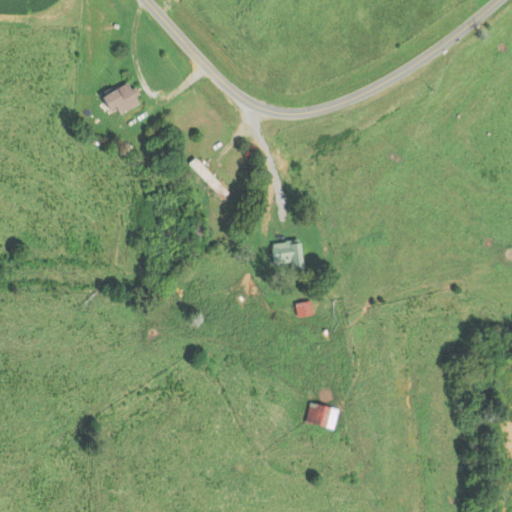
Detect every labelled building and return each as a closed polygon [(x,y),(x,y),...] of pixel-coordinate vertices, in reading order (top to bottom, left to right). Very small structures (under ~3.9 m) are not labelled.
[(114,108),(118,115),(138,103),(125,83),(100,98),(109,111),(114,108)] [(187,164),(221,199),(228,192),(194,158),(187,164)] [(205,234),(196,224),(188,230),(196,240),(205,234)] [(271,242),(272,264),(288,263),(289,270),(301,269),(299,241),(271,242)] [(311,314),(308,301),(293,304),(296,318),(311,314)] [(331,439),(335,407),(308,404),(304,436),(331,439)]
